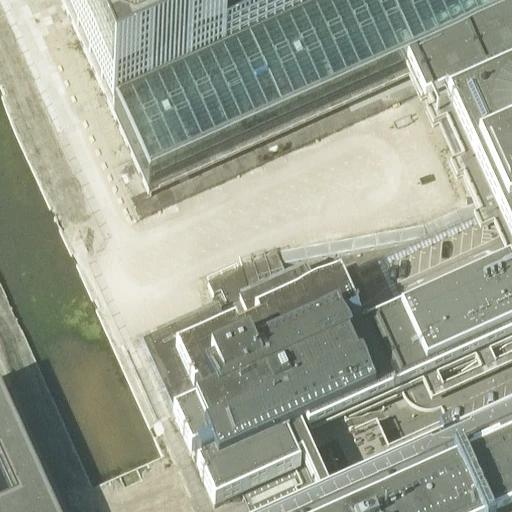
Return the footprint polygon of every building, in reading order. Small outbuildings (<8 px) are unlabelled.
[(511,0),(62,0),(144,188),(439,55),(449,79),(472,129),(454,137),(511,266),(511,347),(397,399),(369,334),(359,339),(387,400),(346,418),(349,424),(511,350),(511,0)] [(112,196),(121,192),(111,169),(101,173),(112,196)] [(511,347),(511,288),(511,289),(484,226),(347,287),(369,334),(397,399),(511,347)] [(168,340),(148,349),(143,351),(165,404),(174,423),(171,424),(210,511),(223,511),(242,504),(245,511),(511,511),(511,426),(503,430),(447,455),(445,449),(436,453),(439,459),(417,469),(412,460),(395,468),(388,452),(379,434),(346,449),(335,424),(346,418),(387,400),(359,339),(339,293),(313,305),(310,299),(301,278),(286,285),(280,267),(276,259),(274,252),(237,263),(247,302),(246,303),(246,304),(230,311),(215,318),(215,316),(212,317),(213,319),(196,327),(196,326),(193,327),(194,328),(170,339),(169,337),(167,338),(168,340)] [(287,254),(276,259),(280,267),(290,263),(287,254)] [(0,511),(52,511),(0,396),(0,511)]
